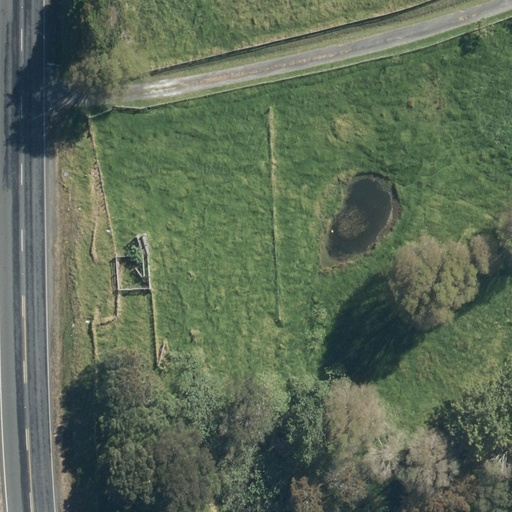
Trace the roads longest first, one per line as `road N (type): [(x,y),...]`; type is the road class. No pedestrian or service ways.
road 1 (secondary): [(34,511),(25,0)]
road 2 (track): [(26,94),(220,81),(432,32),(511,3)]
